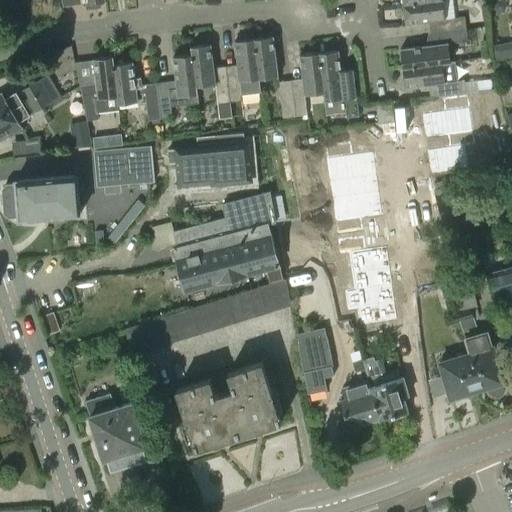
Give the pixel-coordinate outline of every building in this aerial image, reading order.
[(429,22),(430,34),(466,29),(464,16),(444,19),(441,1),(441,0),(402,5),(404,25),(429,22)] [(407,48),(410,69),(449,64),(449,62),(446,43),(467,41),(466,29),(430,34),(432,45),(407,48)] [(273,36),(254,39),(257,69),(258,79),(278,76),(273,36)] [(237,65),(226,66),(230,102),(242,100),(241,95),(260,92),(258,79),(257,69),(254,39),(234,41),(237,65)] [(211,44),(191,46),(196,86),(215,84),(219,118),(232,117),(230,102),(226,66),(214,67),(211,44)] [(322,81),(323,92),(324,100),(344,98),(346,117),(358,116),(353,67),(341,69),(339,58),(338,50),(318,53),(322,81)] [(305,95),(323,92),(322,81),(318,53),(299,55),(302,79),(291,80),(295,115),(307,114),(305,95)] [(175,81),(155,84),(156,92),(160,119),(172,117),(171,108),(198,104),(196,86),(192,55),(172,57),(175,81)] [(113,64),(114,64),(113,56),(93,59),(93,62),(75,64),(87,120),(98,118),(98,115),(118,112),(118,104),(117,96),(113,64)] [(449,64),(410,69),(401,70),(403,89),(434,85),(436,97),(463,93),(462,81),(457,82),(455,61),(449,62),(449,64)] [(138,102),(137,94),(136,86),(133,62),(114,64),(113,64),(117,96),(118,104),(138,102)] [(23,89),(30,100),(41,93),(48,104),(60,96),(47,75),(23,89)] [(295,115),(291,80),(278,81),(283,117),(295,115)] [(499,89),(504,105),(511,102),(511,87),(511,85),(499,89)] [(0,94),(0,116),(22,104),(16,92),(4,99),(1,93),(0,94)] [(156,92),(144,93),(148,120),(160,119),(156,92)] [(41,93),(30,100),(36,111),(48,104),(41,93)] [(463,133),(460,110),(469,109),(467,95),(442,98),(444,111),(422,114),(425,138),(447,135),(463,133)] [(376,103),(378,121),(392,120),(391,102),(376,103)] [(22,104),(0,116),(0,140),(22,128),(18,122),(29,115),(22,104)] [(313,169),(324,167),(320,131),(309,132),(313,169)] [(463,133),(447,135),(449,146),(427,150),(430,174),(468,169),(465,146),(474,145),(472,131),(463,133)] [(121,144),(120,133),(92,137),(93,148),(121,144)] [(89,144),(88,134),(70,137),(72,147),(89,144)] [(243,134),(197,137),(198,147),(168,149),(168,159),(177,159),(180,184),(212,181),(212,183),(222,182),(251,179),(247,142),(243,143),(243,134)] [(339,180),(377,175),(374,151),(352,154),(350,142),(325,145),(327,159),(336,158),(339,180)] [(154,182),(151,146),(96,150),(99,187),(154,182)] [(5,212),(9,216),(18,216),(19,219),(81,214),(77,175),(16,180),(16,183),(8,184),(3,189),(5,212)] [(341,196),(379,191),(377,175),(339,180),(341,196)] [(294,186),(296,197),(303,196),(302,185),(294,186)] [(452,185),(435,190),(442,216),(459,211),(452,185)] [(269,191),(254,195),(224,203),(222,204),(226,217),(227,217),(232,232),(267,223),(274,221),(270,197),(269,191)] [(379,191),(341,196),(344,218),(335,220),(337,233),(362,230),(361,218),(382,215),(379,191)] [(270,233),(267,223),(232,232),(227,217),(226,217),(174,232),(178,247),(174,248),(176,260),(177,259),(185,290),(267,268),(270,280),(282,277),(279,265),(271,233),(271,232),(270,233)] [(287,218),(286,218),(274,221),(273,222),(283,267),(297,264),(287,218)] [(103,242),(102,230),(93,231),(95,243),(103,242)] [(174,243),(171,232),(152,237),(155,248),(174,243)] [(352,274),(390,269),(387,245),(365,248),(363,236),(338,240),(340,253),(349,252),(352,274)] [(314,256),(325,253),(324,246),(312,248),(314,256)] [(325,253),(314,256),(315,263),(327,261),(325,253)] [(449,263),(414,272),(418,285),(452,276),(449,263)] [(511,265),(488,272),(496,300),(511,294),(511,265)] [(352,274),(354,291),(392,286),(390,269),(352,274)] [(286,278),(271,283),(279,308),(291,304),(286,278)] [(459,320),(460,322),(463,332),(477,328),(471,307),(478,304),(471,280),(450,285),(456,310),(459,320)] [(271,283),(260,286),(268,311),(279,308),(271,283)] [(268,311),(260,286),(249,290),(256,315),(268,311)] [(395,302),(392,286),(354,291),(357,307),(395,302)] [(256,315),(249,290),(237,293),(245,318),(256,315)] [(237,293),(226,297),(234,322),(245,318),(237,293)] [(234,322),(226,297),(215,300),(223,325),(234,322)] [(204,304),(211,329),(223,325),(215,300),(204,304)] [(395,302),(357,307),(359,325),(397,320),(395,302)] [(204,304),(193,307),(200,332),(211,329),(204,304)] [(193,307),(191,308),(181,311),(189,336),(200,332),(193,307)] [(460,322),(459,320),(456,310),(443,314),(446,326),(460,322)] [(181,311),(170,314),(178,339),(189,336),(181,311)] [(170,314),(158,318),(166,343),(178,339),(170,314)] [(158,318),(147,321),(155,346),(166,343),(158,318)] [(147,321),(136,325),(144,350),(155,346),(147,321)] [(144,350),(136,325),(124,328),(132,354),(144,350)] [(296,333),(302,362),(308,393),(326,389),(324,377),(333,375),(331,365),(333,365),(327,335),(326,336),(325,327),(296,333)] [(370,328),(359,329),(360,337),(371,335),(370,328)] [(465,339),(469,353),(473,365),(470,366),(472,371),(470,372),(475,390),(488,386),(494,388),(500,387),(501,382),(504,381),(493,346),(491,346),(487,332),(465,339)] [(473,365),(469,353),(440,362),(451,397),(452,397),(459,399),(463,398),(465,393),(475,390),(470,372),(472,371),(470,366),(473,365)] [(368,379),(371,387),(380,419),(389,416),(390,420),(408,414),(403,397),(408,395),(402,378),(382,384),(373,356),(363,360),(368,379)] [(364,369),(361,360),(352,362),(355,372),(364,369)] [(215,394),(210,378),(175,389),(195,449),(281,421),(262,361),(227,372),(232,388),(215,394)] [(118,368),(124,387),(138,383),(131,364),(118,368)] [(380,419),(371,387),(368,379),(341,387),(345,398),(340,400),(348,427),(377,418),(377,420),(380,419)] [(85,401),(90,415),(103,458),(113,455),(116,464),(137,458),(135,449),(145,446),(131,402),(115,407),(110,393),(85,401)]
